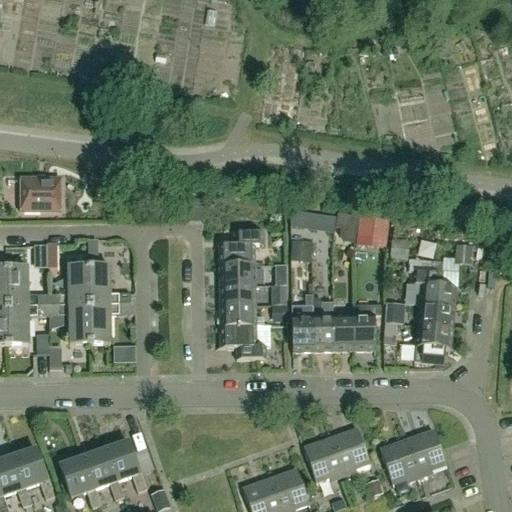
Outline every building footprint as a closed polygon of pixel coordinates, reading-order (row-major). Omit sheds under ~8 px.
[(61,184),(20,184),(20,215),(61,215),(61,184)] [(291,214),(291,228),(315,232),(317,218),(291,214)] [(337,217),(335,232),(356,235),(359,220),(337,217)] [(357,238),(386,242),(389,224),(359,220),(357,238)] [(219,269),(255,268),(255,249),(263,249),(263,235),(234,236),(234,248),(219,249),(219,269)] [(294,242),(292,259),(310,261),(311,244),(294,242)] [(454,246),(453,264),(470,266),(471,248),(454,246)] [(46,247),(46,271),(59,271),(59,247),(46,247)] [(89,310),(130,309),(130,297),(109,297),(108,270),(97,270),(96,253),(87,253),(88,270),(89,310)] [(256,289),(255,268),(219,269),(220,290),(256,289)] [(68,298),(48,298),(48,311),(89,310),(88,270),(67,271),(68,298)] [(28,271),(6,271),(7,311),(48,311),(48,298),(28,299),(28,271)] [(403,308),(404,308),(418,310),(453,313),(457,275),(441,273),(440,279),(411,276),(410,288),(405,288),(403,308)] [(274,275),(274,289),(285,288),(285,274),(274,275)] [(272,289),(272,308),(286,308),(285,288),(274,289),(272,289)] [(256,289),(220,290),(220,309),(256,309),(256,289)] [(292,310),(293,356),(312,355),(312,309),(312,302),(311,299),(305,299),(305,309),(292,310)] [(312,355),(333,355),(333,319),(333,306),(320,306),(320,302),(312,302),(312,309),(312,355)] [(386,306),(384,326),(403,327),(404,308),(403,308),(386,306)] [(272,308),(272,325),(286,325),(286,308),(272,308)] [(130,309),(89,310),(89,348),(110,348),(109,319),(130,319),(130,309)] [(256,329),(256,309),(220,309),(220,330),(256,329)] [(351,355),(375,354),(375,319),(380,319),(380,309),(351,309),(351,319),(351,355)] [(89,348),(89,310),(48,311),(48,320),(68,320),(69,348),(89,348)] [(418,310),(416,330),(452,333),(453,313),(418,310)] [(48,311),(7,311),(7,350),(28,350),(28,320),(48,320),(48,311)] [(351,355),(351,319),(333,319),(333,355),(351,355)] [(395,329),(384,328),(382,347),(393,348),(395,329)] [(256,329),(220,330),(221,350),(236,350),(237,363),(266,362),(266,349),(269,349),(269,329),(256,329)] [(452,333),(416,330),(414,350),(450,354),(452,333)] [(329,442),(342,480),(355,475),(354,473),(368,468),(356,433),(341,438),(342,440),(330,444),(330,442),(329,442)] [(406,443),(405,443),(418,482),(431,477),(430,474),(445,469),(432,434),(417,439),(418,441),(407,445),(406,443)] [(342,480),(329,442),(329,444),(318,448),(317,446),(302,452),(314,486),(328,481),(329,484),(342,480)] [(418,482),(405,443),(406,445),(394,449),(393,447),(378,453),(391,488),(404,484),(405,486),(418,482)] [(127,445),(104,453),(116,485),(117,485),(131,480),(136,497),(145,494),(139,476),(137,476),(127,445)] [(35,452),(12,460),(23,492),(25,491),(38,487),(45,504),(53,501),(47,483),(46,484),(35,452)] [(104,453),(82,461),(93,493),(95,493),(108,488),(114,505),(123,502),(117,485),(116,485),(104,453)] [(0,464),(0,499),(0,500),(1,499),(16,494),(22,511),(31,508),(25,491),(23,492),(12,460),(0,464)] [(82,461),(57,469),(69,502),(86,496),(91,511),(93,511),(101,509),(95,493),(93,493),(82,461)] [(268,482),(278,511),(296,511),(308,508),(295,472),(280,478),(281,480),(269,484),(268,482)] [(278,511),(268,482),(267,482),(268,484),(256,488),(256,486),(240,492),(247,511),(278,511)] [(377,486),(364,490),(368,501),(380,497),(377,486)] [(163,494),(151,499),(155,511),(168,511),(169,511),(163,494)]
